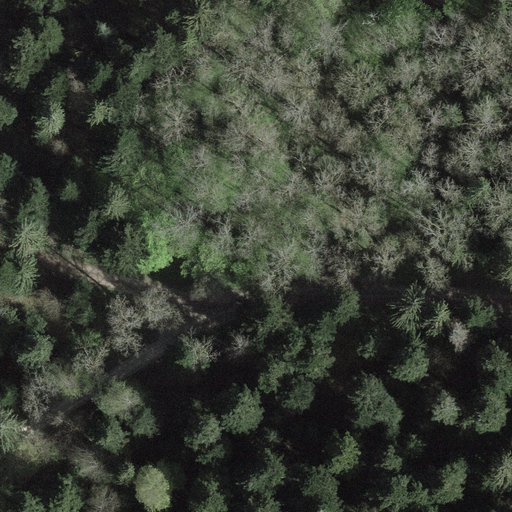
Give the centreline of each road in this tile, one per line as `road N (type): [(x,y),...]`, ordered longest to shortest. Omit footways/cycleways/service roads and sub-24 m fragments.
road 1 (track): [(199,324),(246,303),(352,291),(511,320)]
road 2 (track): [(199,324),(91,356),(0,430)]
road 3 (track): [(0,256),(124,277),(199,324)]
